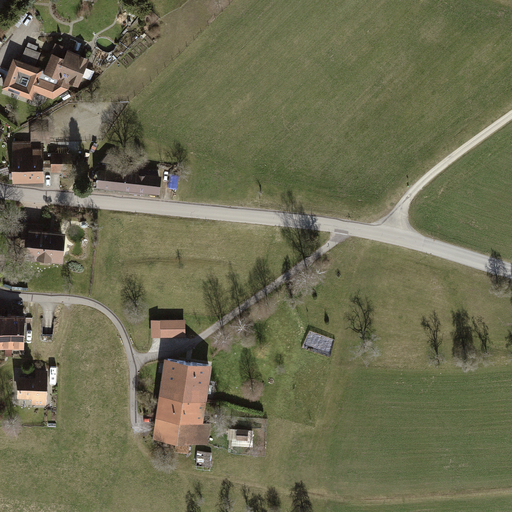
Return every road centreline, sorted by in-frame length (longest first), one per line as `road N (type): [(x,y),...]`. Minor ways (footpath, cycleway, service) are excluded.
road 1 (tertiary): [(0,192),(355,228)]
road 2 (residential): [(355,228),(198,339),(133,359)]
road 3 (track): [(391,236),(423,183),(511,116)]
road 4 (residential): [(133,359),(117,321),(95,304),(0,291)]
road 5 (tertiary): [(355,228),(511,273)]
